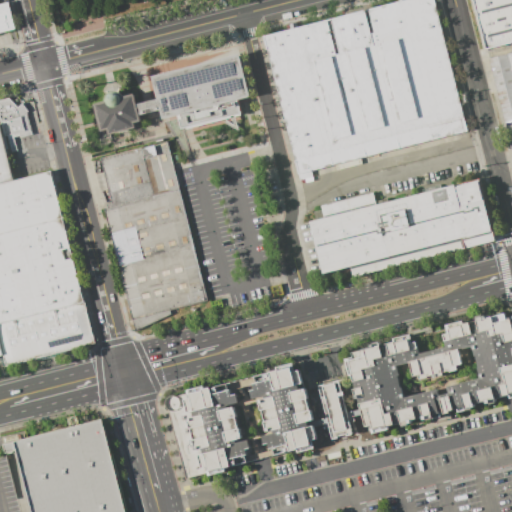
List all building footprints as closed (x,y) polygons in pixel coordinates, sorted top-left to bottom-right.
[(433,0),(404,0),(264,36),(299,174),(467,131),(433,0)] [(511,0),(511,42),(487,49),(474,0),(511,0)] [(0,32),(0,3),(10,1),(13,13),(11,13),(15,29),(0,32)] [(488,58),(511,52),(511,152),(505,125),(511,123),(511,120),(504,123),(488,58)] [(104,101),(105,96),(108,93),(113,90),(119,90),(123,93),(123,96),(134,93),(137,103),(158,98),(153,76),(240,54),(250,97),(238,100),(241,114),(182,129),(178,115),(163,118),(161,110),(140,115),(141,120),(133,122),(135,128),(109,134),(108,129),(101,130),(94,104),(104,101)] [(0,100),(0,119),(5,136),(7,135),(11,152),(17,151),(14,139),(32,134),(26,113),(28,111),(22,103),(17,107),(9,98),(0,100)] [(0,355),(3,355),(6,366),(94,344),(51,172),(13,181),(0,128),(0,355)] [(112,203),(100,159),(167,142),(208,300),(170,310),(171,314),(136,331),(104,209),(108,208),(107,204),(112,203)] [(495,241),(352,277),(350,267),(324,274),(311,222),(456,185),(456,187),(480,181),(495,241)] [(321,206),(373,192),(376,203),(323,216),(321,206)] [(350,357),(418,339),(422,356),(448,349),(444,332),(511,314),(511,400),(371,437),(350,357)] [(190,480),(170,403),(230,388),(232,396),(260,388),(258,381),(301,370),(321,446),(190,480)] [(342,382),(355,433),(334,439),(321,387),(342,382)] [(3,445),(5,453),(17,450),(32,511),(124,511),(102,420),(3,445)]
